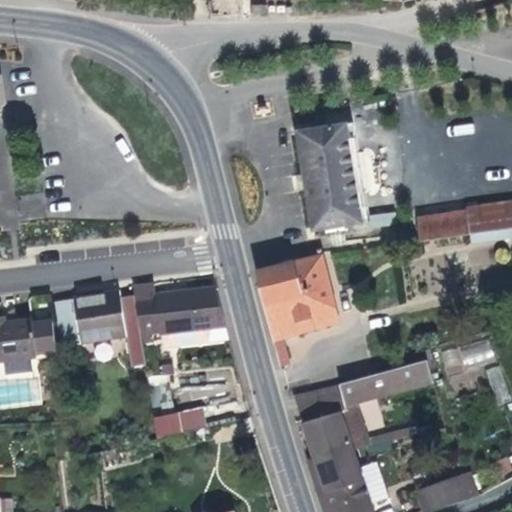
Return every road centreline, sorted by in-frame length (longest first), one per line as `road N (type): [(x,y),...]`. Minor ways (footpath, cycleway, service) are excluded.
road 1 (residential): [(139,47),(174,37),(392,35),(511,68)]
road 2 (tertiary): [(303,511),(229,257)]
road 3 (tertiary): [(229,257),(181,94),(139,47)]
road 4 (residential): [(229,257),(0,282)]
road 5 (tertiary): [(139,47),(78,26),(0,19)]
